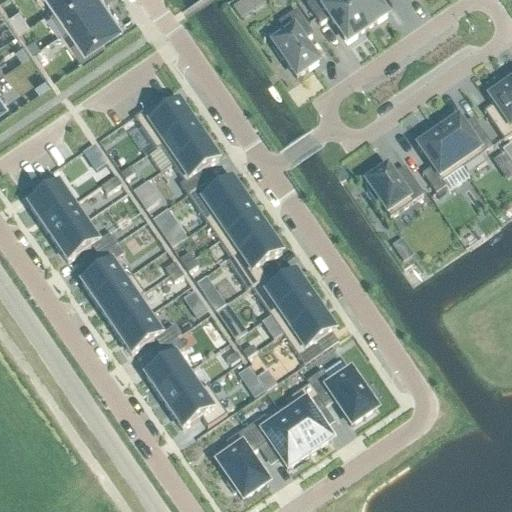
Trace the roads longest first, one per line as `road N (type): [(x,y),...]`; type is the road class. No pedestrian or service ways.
road 1 (residential): [(262,175),(413,397),(416,413),(413,430),(292,511)]
road 2 (residential): [(330,130),(362,138),(493,48),(502,23),(480,3),(465,5),(335,95),(328,112)]
road 3 (residential): [(189,511),(0,233)]
road 4 (residential): [(141,0),(262,175)]
